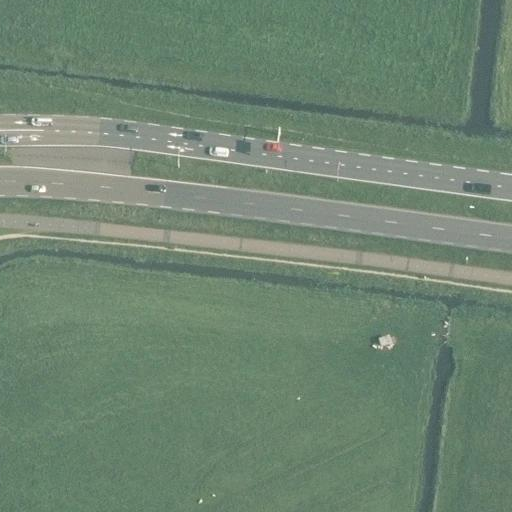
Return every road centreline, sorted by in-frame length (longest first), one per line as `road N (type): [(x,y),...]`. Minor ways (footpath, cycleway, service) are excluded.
road 1 (secondary): [(511,187),(90,131),(0,130)]
road 2 (secondary): [(0,181),(136,189),(511,238)]
